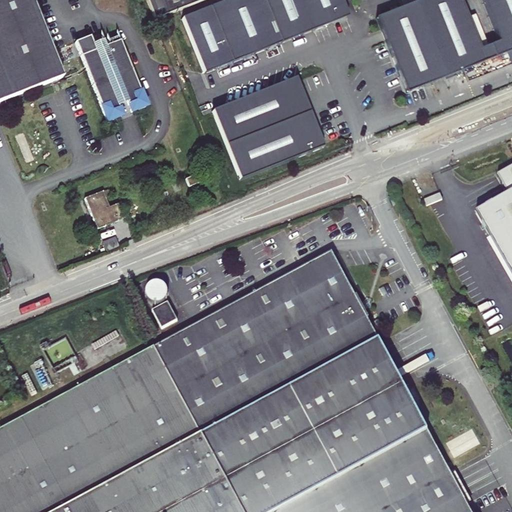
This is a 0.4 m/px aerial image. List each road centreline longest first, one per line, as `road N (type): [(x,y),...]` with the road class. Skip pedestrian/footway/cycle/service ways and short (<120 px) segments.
road 1 (residential): [(511,100),(115,269)]
road 2 (residential): [(115,269),(511,125)]
road 3 (unknown): [(426,159),(511,323)]
road 4 (residential): [(0,316),(115,269)]
